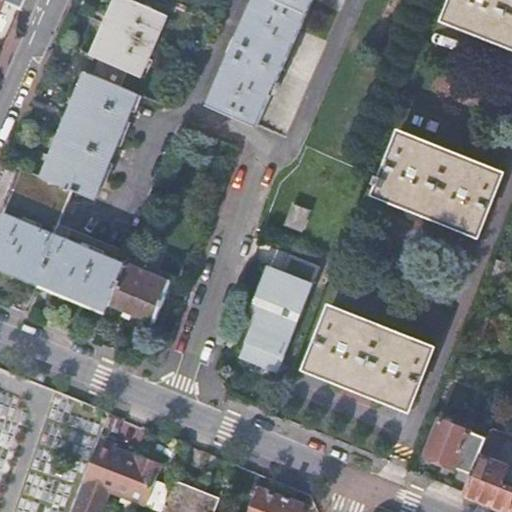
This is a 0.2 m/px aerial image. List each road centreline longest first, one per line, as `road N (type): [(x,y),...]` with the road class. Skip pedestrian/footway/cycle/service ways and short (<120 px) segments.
road 1 (residential): [(268,151),(175,407)]
road 2 (residential): [(175,407),(356,481)]
road 3 (residential): [(0,335),(175,407)]
road 4 (residential): [(0,112),(60,0)]
